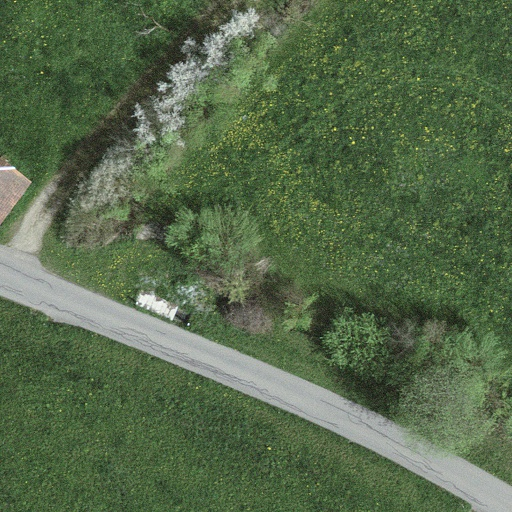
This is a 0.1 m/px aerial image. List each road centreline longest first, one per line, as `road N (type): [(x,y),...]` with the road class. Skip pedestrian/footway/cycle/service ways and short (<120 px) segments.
road 1 (unclassified): [(0,277),(282,392),(511,511)]
road 2 (track): [(4,279),(48,196),(236,0)]
